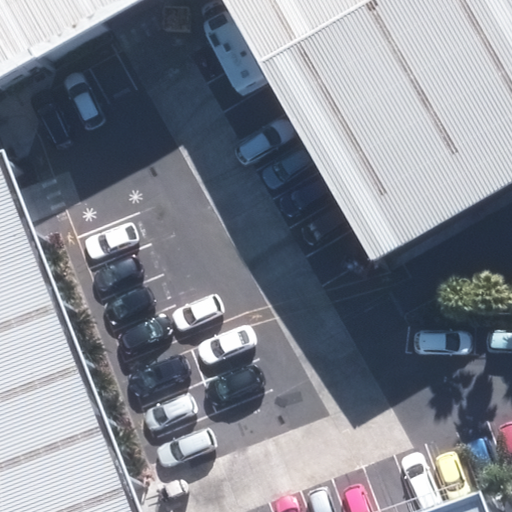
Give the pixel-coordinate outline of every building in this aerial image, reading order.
[(0,0),(0,75),(135,0),(0,0)] [(511,0),(219,0),(372,261),(511,182),(511,0)] [(0,511),(138,511),(0,164),(0,511)] [(98,359),(123,424),(208,391),(183,326),(98,359)] [(412,511),(489,511),(479,489),(412,511)]
